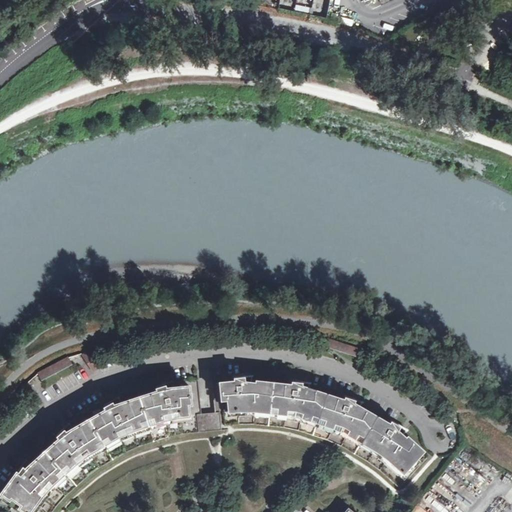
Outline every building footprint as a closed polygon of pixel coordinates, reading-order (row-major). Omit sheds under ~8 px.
[(359,358),(361,352),(329,341),(327,347),(359,358)] [(102,366),(92,350),(84,355),(95,370),(102,366)] [(40,373),(44,379),(75,363),(72,356),(40,373)] [(215,382),(218,411),(222,411),(224,425),(241,423),(256,424),(286,427),(302,431),(316,436),(331,440),(340,445),(368,461),(370,463),(373,465),(381,471),(402,489),(430,457),(409,438),(407,439),(404,435),(408,431),(394,422),(391,424),(362,407),(365,402),(349,397),(347,400),(311,388),(312,383),(296,381),(295,384),(260,380),(259,383),(254,382),(254,375),(238,376),(238,380),(215,382)] [(177,434),(199,432),(197,414),(205,413),(201,379),(176,380),(176,379),(122,396),(121,394),(73,421),(71,420),(29,457),(28,456),(0,493),(0,508),(5,511),(52,511),(54,511),(61,502),(72,490),(80,482),(89,474),(101,466),(128,451),(140,446),(151,442),(166,437),(177,434)] [(23,386),(35,402),(42,397),(30,381),(23,386)] [(197,414),(199,432),(221,430),(220,412),(205,413),(197,414)]
